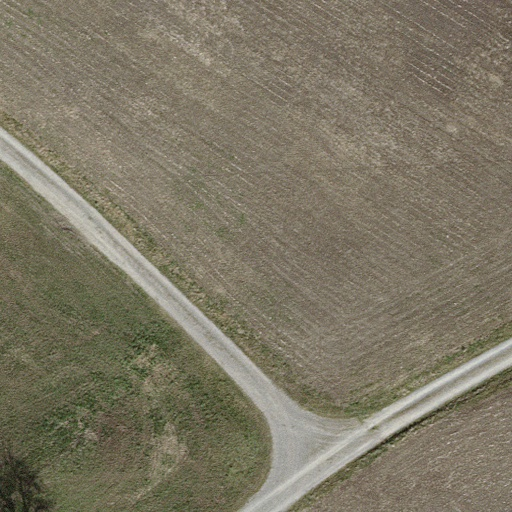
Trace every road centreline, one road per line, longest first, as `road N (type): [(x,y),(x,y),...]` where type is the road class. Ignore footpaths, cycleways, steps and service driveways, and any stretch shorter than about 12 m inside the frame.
road 1 (track): [(332,461),(0,142)]
road 2 (track): [(511,351),(382,427),(264,511)]
